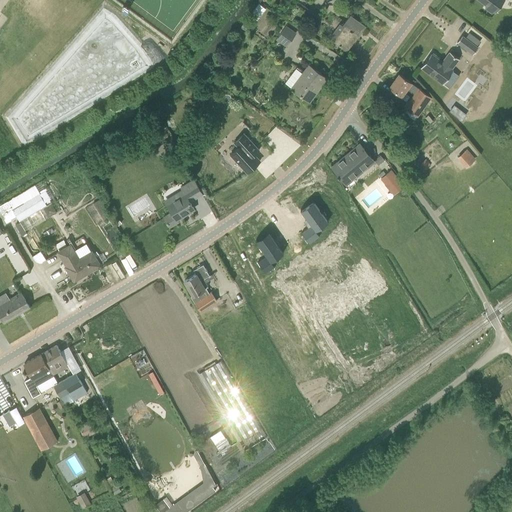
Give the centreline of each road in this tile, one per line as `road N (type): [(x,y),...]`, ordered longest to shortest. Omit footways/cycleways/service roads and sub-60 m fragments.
road 1 (unclassified): [(0,364),(266,198),(308,162),(344,113)]
road 2 (track): [(278,511),(506,344),(511,352)]
road 3 (unclassified): [(506,344),(450,239),(344,113)]
road 4 (unclassified): [(344,113),(425,0)]
